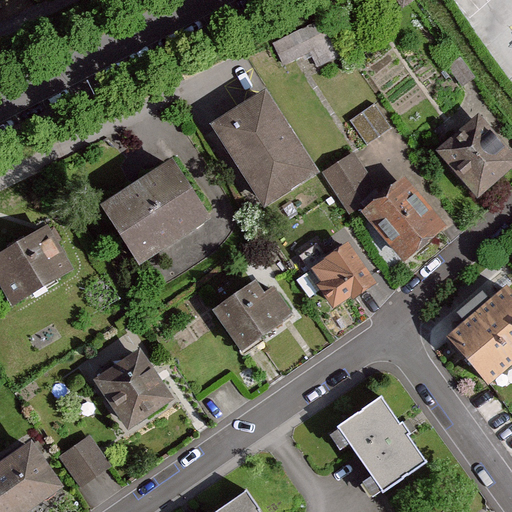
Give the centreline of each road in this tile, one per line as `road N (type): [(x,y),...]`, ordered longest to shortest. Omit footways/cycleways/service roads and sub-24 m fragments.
road 1 (residential): [(129,511),(393,330)]
road 2 (residential): [(201,0),(0,106)]
road 3 (residential): [(511,494),(393,330)]
road 4 (unknown): [(390,135),(496,246)]
road 5 (residential): [(393,330),(496,246)]
